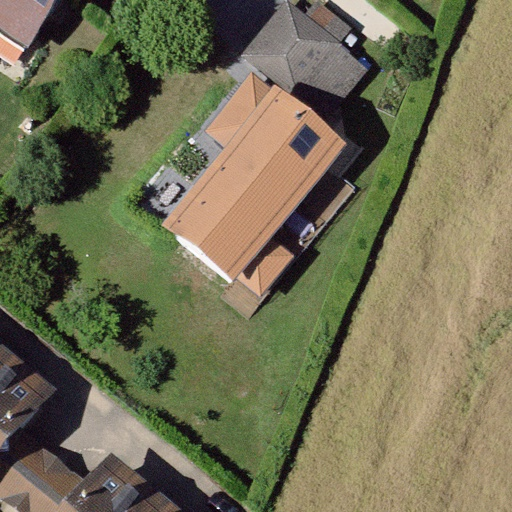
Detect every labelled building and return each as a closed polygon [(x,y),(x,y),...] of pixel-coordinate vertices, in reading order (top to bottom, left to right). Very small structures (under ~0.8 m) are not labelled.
[(58,0),(0,0),(0,19),(31,41),(58,0)] [(344,27),(306,0),(285,0),(254,43),(305,80),(344,27)] [(347,142),(279,89),(176,221),(244,274),(347,142)] [(61,404),(0,353),(0,477),(23,450),(61,404)] [(175,511),(113,462),(72,511),(175,511)]
